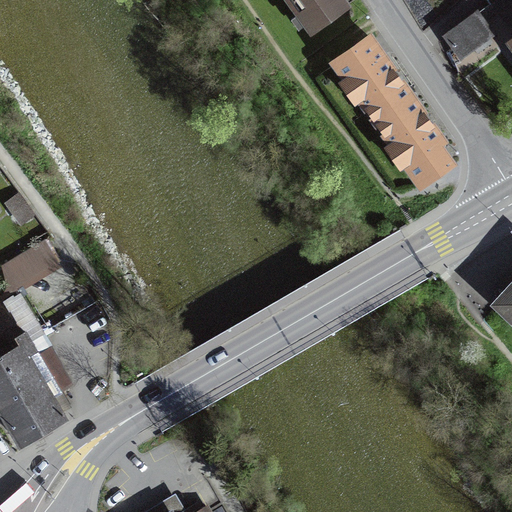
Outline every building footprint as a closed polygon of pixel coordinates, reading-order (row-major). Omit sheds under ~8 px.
[(290,0),(311,30),(346,4),(343,0),(290,0)] [(511,0),(487,0),(490,3),(444,37),(459,74),(511,35),(511,0)] [(364,94),(360,98),(393,145),(397,142),(409,159),(405,161),(420,183),(450,162),(436,143),(442,139),(370,38),(335,62),(348,80),(352,77),(364,94)] [(24,275),(62,258),(49,229),(11,246),(24,275)] [(511,316),(511,285),(496,302),(511,316)] [(0,407),(20,441),(63,416),(60,411),(69,406),(26,332),(38,324),(20,294),(1,302),(0,302),(0,407)] [(209,511),(206,506),(196,511),(180,511),(173,500),(152,511),(209,511)]
